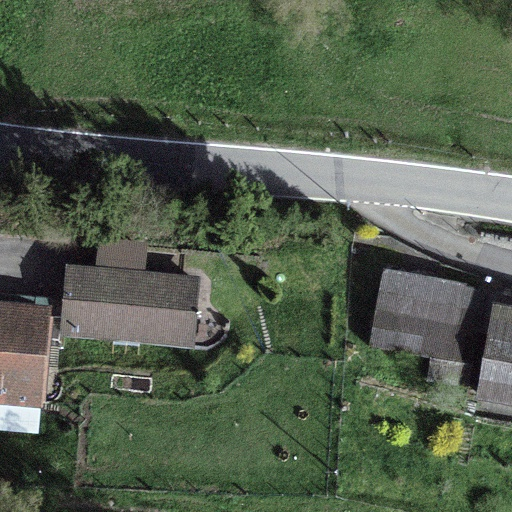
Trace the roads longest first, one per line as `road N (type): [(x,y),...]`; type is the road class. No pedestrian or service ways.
road 1 (tertiary): [(0,146),(363,179),(511,202)]
road 2 (track): [(511,266),(400,224),(363,179)]
